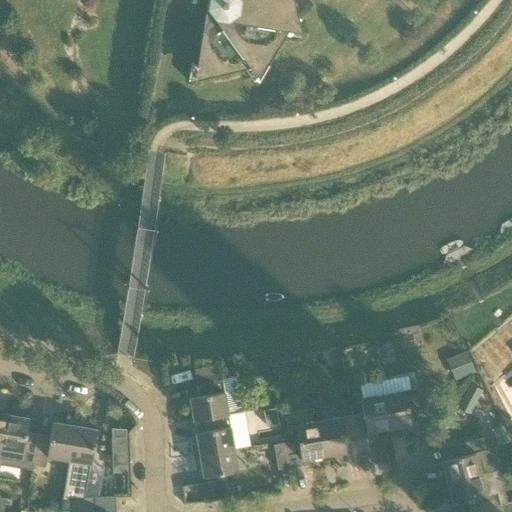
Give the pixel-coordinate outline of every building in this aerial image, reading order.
[(292,0),(207,0),(206,7),(208,10),(206,11),(197,66),(192,63),(189,82),(244,68),(254,83),(284,35),(301,37),(292,0)] [(446,361),(455,381),(472,373),(464,354),(446,361)] [(213,418),(228,416),(244,413),(238,378),(222,380),(220,365),(194,370),(199,397),(189,399),(193,421),(213,418)] [(383,395),(389,430),(411,426),(409,416),(422,414),(418,389),(405,391),(383,395)] [(367,433),(389,430),(383,395),(361,399),(364,414),(351,416),(356,442),(368,439),(367,433)] [(276,408),(263,411),(264,415),(266,426),(266,427),(279,424),(279,423),(277,412),(276,408)] [(286,443),(290,469),(303,467),(302,461),(323,457),(318,422),(314,423),(312,411),(285,415),(289,435),(297,433),(298,441),(286,443)] [(25,438),(26,433),(29,419),(7,415),(1,450),(22,453),(21,464),(33,466),(37,440),(25,438)] [(199,456),(234,450),(228,416),(213,418),(215,430),(196,434),(199,456)] [(344,444),(356,442),(351,416),(318,422),(323,457),(345,453),(344,444)] [(69,461),(75,427),(53,423),(49,442),(37,440),(33,466),(45,468),(47,458),(69,461)] [(83,498),(89,465),(91,465),(97,430),(75,427),(69,461),(61,511),(70,511),(96,510),(95,498),(83,498)] [(118,454),(117,468),(125,469),(126,429),(111,428),(110,454),(118,454)] [(495,457),(486,451),(483,438),(458,445),(461,457),(441,462),(447,484),(499,471),(495,457)] [(278,471),(290,469),(286,443),(273,445),(278,471)] [(234,450),(199,456),(203,478),(238,472),(234,450)] [(475,511),(476,511),(500,506),(508,504),(499,471),(447,484),(453,506),(472,501),(475,511)]
